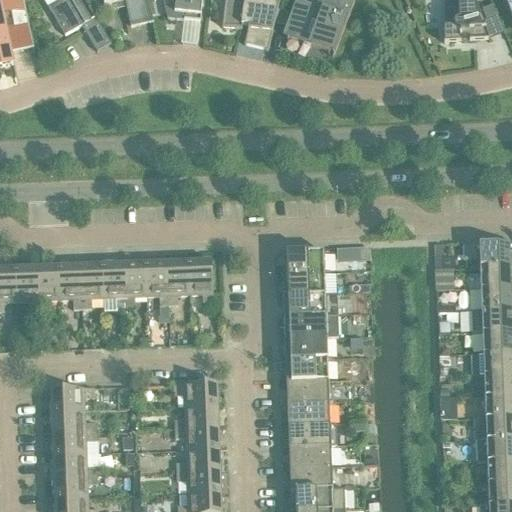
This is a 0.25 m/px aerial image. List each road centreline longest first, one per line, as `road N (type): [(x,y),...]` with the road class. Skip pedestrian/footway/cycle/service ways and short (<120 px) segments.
road 1 (residential): [(0,111),(118,70),(171,64),(296,90),(372,96),(511,78)]
road 2 (tertiary): [(511,135),(0,154)]
road 3 (tertiary): [(42,194),(511,176)]
road 4 (residential): [(11,511),(4,369),(242,363)]
road 5 (residential): [(254,239),(353,229),(375,211),(400,209),(427,223),(511,218)]
road 6 (residential): [(50,238),(254,239)]
road 7 (residential): [(247,511),(242,363)]
road 8 (residential): [(242,363),(258,338),(254,239)]
